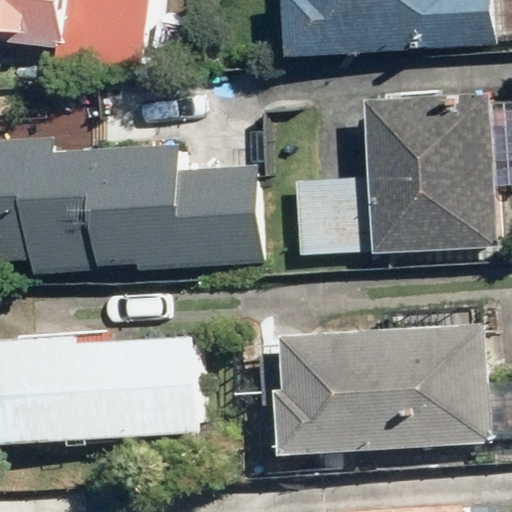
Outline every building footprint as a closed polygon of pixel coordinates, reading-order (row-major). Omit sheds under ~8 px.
[(0,0),(0,51),(72,60),(74,47),(146,55),(152,0),(0,0)] [(296,0),(298,60),(505,54),(503,0),(296,0)] [(305,258),(497,256),(496,194),(511,193),(511,103),(378,105),(379,186),(304,186),(305,258)] [(263,274),(263,172),(186,172),(186,148),(0,148),(0,266),(41,266),(41,282),(106,282),(106,274),(263,274)] [(496,454),(496,441),(511,440),(511,391),(495,392),(493,332),(261,337),(264,459),(496,454)] [(5,346),(7,446),(210,441),(207,342),(5,346)]
